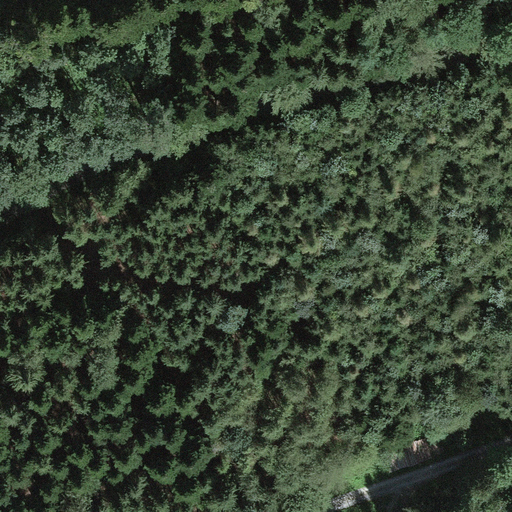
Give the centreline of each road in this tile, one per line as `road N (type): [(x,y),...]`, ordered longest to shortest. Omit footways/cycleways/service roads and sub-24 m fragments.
road 1 (track): [(511,21),(487,44),(195,119),(29,191),(0,213)]
road 2 (track): [(511,439),(308,511)]
